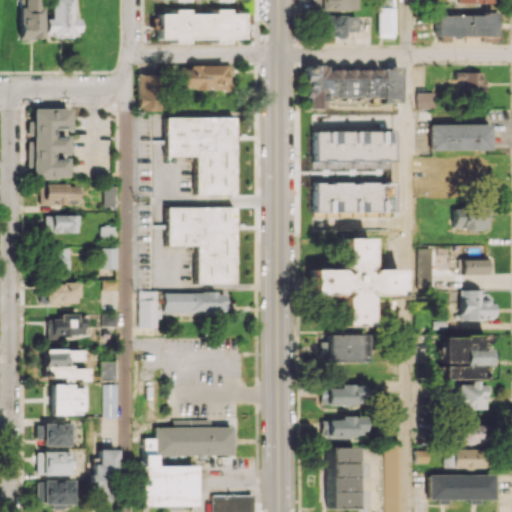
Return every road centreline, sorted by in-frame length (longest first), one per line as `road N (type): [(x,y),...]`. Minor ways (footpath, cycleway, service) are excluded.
road 1 (residential): [(132,0),(127,511)]
road 2 (tertiary): [(277,55),(279,511)]
road 3 (residential): [(11,90),(10,511)]
road 4 (residential): [(511,52),(277,55)]
road 5 (residential): [(277,55),(130,55)]
road 6 (residential): [(127,89),(0,90)]
